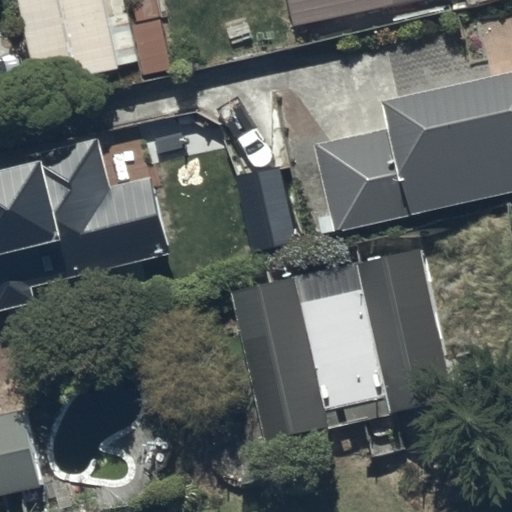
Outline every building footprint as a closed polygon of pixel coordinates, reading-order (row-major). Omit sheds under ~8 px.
[(105,0),(18,0),(37,87),(136,66),(138,78),(175,71),(164,19),(127,27),(124,16),(110,19),(105,0)] [(283,0),(290,28),(419,0),(283,0)] [(273,70),(307,235),(511,191),(511,74),(458,86),(448,34),(273,70)] [(0,310),(34,304),(31,285),(172,258),(157,177),(111,186),(102,137),(0,157),(0,310)] [(279,165),(236,172),(251,256),(294,248),(279,165)] [(452,400),(422,252),(228,291),(262,442),(442,402),(452,400)] [(0,417),(0,499),(44,490),(27,411),(0,417)]
